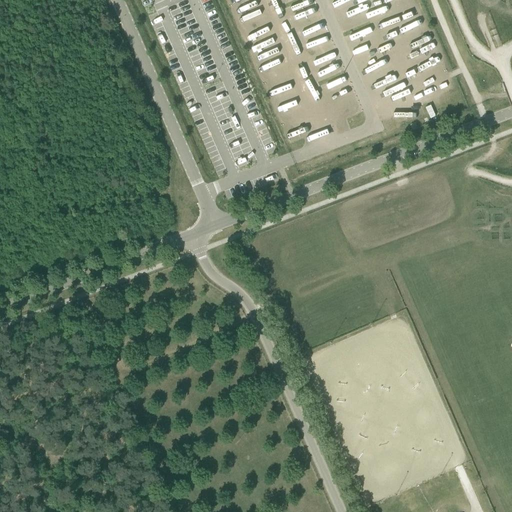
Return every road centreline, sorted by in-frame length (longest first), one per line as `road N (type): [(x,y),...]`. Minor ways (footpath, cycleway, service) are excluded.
road 1 (tertiary): [(214,227),(511,112)]
road 2 (unclassified): [(344,511),(257,316),(208,267),(193,235)]
road 3 (unclassified): [(214,227),(115,0)]
road 4 (tertiary): [(0,309),(193,235)]
road 5 (track): [(511,94),(477,98),(433,0)]
